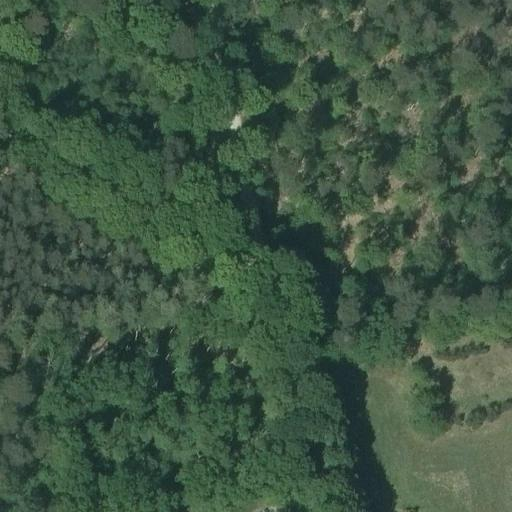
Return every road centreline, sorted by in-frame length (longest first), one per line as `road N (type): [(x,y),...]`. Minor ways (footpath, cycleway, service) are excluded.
road 1 (track): [(260,297),(180,233),(0,132)]
road 2 (track): [(260,297),(215,0)]
road 3 (track): [(260,297),(308,511)]
